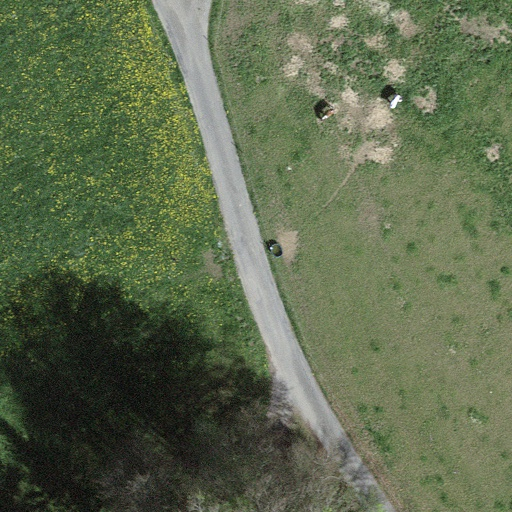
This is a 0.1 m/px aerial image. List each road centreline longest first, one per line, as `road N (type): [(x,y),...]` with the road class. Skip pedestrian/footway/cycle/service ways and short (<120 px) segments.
road 1 (unclassified): [(386,511),(298,384),(192,66)]
road 2 (track): [(243,511),(298,384)]
